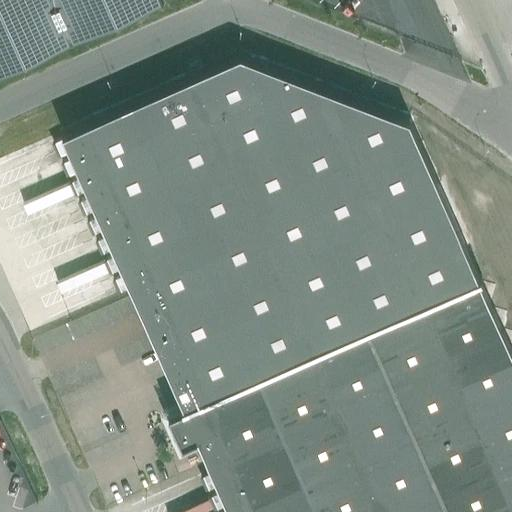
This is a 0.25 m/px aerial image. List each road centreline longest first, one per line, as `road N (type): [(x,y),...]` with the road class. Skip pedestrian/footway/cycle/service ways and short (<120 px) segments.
road 1 (unclassified): [(511,128),(417,75),(241,9),(215,11),(0,112)]
road 2 (unclassified): [(76,511),(0,341)]
